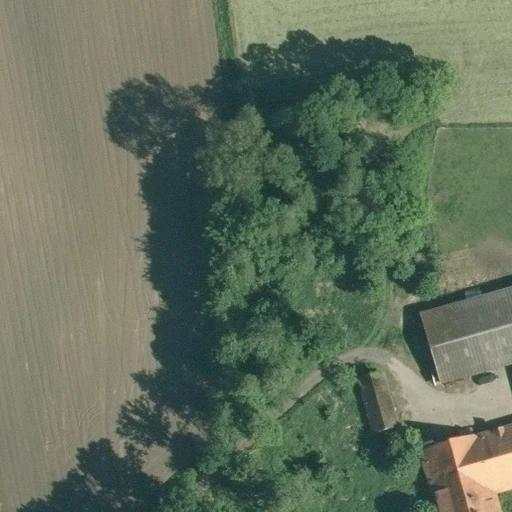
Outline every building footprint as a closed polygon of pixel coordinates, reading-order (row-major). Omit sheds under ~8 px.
[(491,286),(447,298),(450,309),(494,297),(491,286)] [(450,309),(423,317),(442,384),(511,364),(511,291),(494,297),(450,309)] [(385,371),(362,380),(382,431),(406,422),(385,371)] [(511,430),(511,428),(421,453),(433,494),(490,478),(495,494),(511,488),(511,430)] [(490,478),(433,494),(437,511),(500,511),(495,494),(490,478)]
